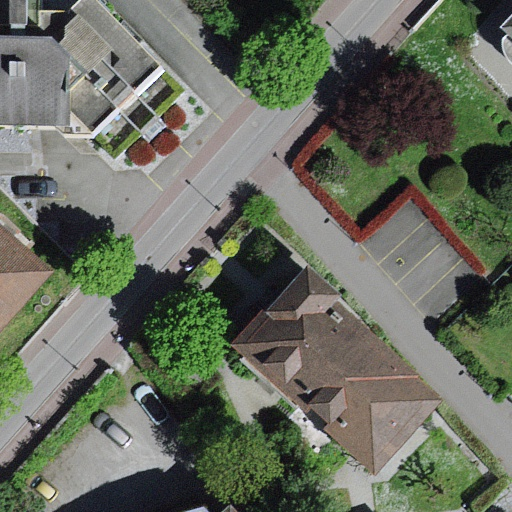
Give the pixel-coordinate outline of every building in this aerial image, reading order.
[(0,59),(0,160),(46,159),(133,84),(61,15),(15,60),(0,59)] [(511,16),(480,51),(511,80),(511,16)] [(18,243),(0,226),(0,323),(49,270),(18,243)] [(435,400),(304,278),(279,306),(244,342),(376,464),(435,400)] [(238,511),(229,500),(216,511),(210,511),(203,504),(179,511),(238,511)]
